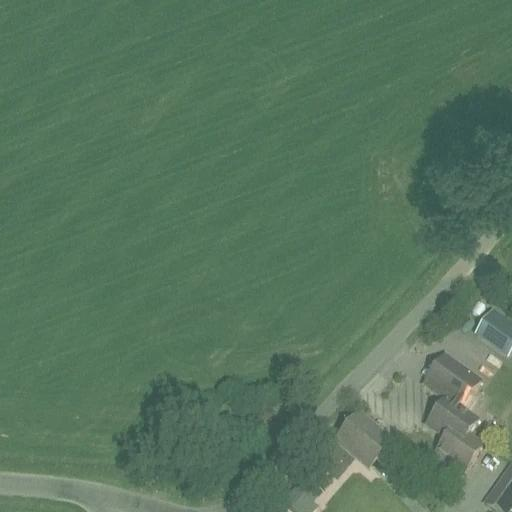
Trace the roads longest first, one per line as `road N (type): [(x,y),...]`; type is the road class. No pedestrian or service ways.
road 1 (unclassified): [(230,511),(511,222)]
road 2 (unclassified): [(128,508),(74,491),(0,486)]
